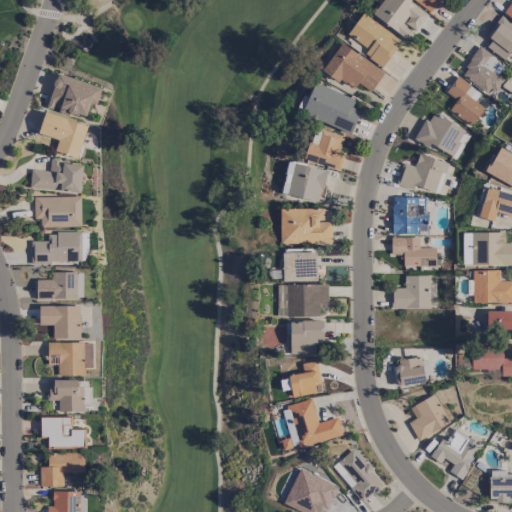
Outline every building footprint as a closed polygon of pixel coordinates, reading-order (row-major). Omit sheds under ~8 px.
[(382,0),(372,13),(407,40),(427,13),(409,0),(382,0)] [(414,0),(430,11),(438,0),(414,0)] [(511,0),(503,11),(511,18),(511,0)] [(383,64),(401,39),(362,12),(345,37),(383,64)] [(511,31),(511,29),(511,23),(503,17),(483,44),(504,59),(511,48),(511,31)] [(370,92),(384,72),(341,42),(322,69),(352,90),(358,83),(370,92)] [(460,74),(490,95),(502,77),(497,73),(503,64),(479,47),(460,74)] [(101,88),(58,72),(46,106),(84,119),(90,102),(95,104),(101,88)] [(446,92),(456,99),(448,111),(472,126),(484,106),(475,101),(480,91),(456,76),(446,92)] [(351,133),(360,110),(351,106),(355,98),(314,82),(301,113),(351,133)] [(455,159),(470,133),(429,111),(415,137),(455,159)] [(38,134),(58,139),(54,151),(78,158),(87,124),(44,112),(38,134)] [(313,128),(304,160),(339,170),(343,156),(337,155),(343,136),(313,128)] [(485,171),(511,186),(511,153),(499,146),(485,171)] [(447,162),(418,153),(414,166),(402,162),(396,184),(412,189),(414,185),(437,192),(447,162)] [(29,188),(79,193),(83,163),(50,159),(49,171),(30,169),(29,188)] [(281,193),(318,202),(326,170),(288,161),(281,193)] [(496,212),(511,216),(511,193),(486,187),(478,217),(493,221),(496,212)] [(80,226),(80,195),(33,196),(34,218),(40,218),(40,227),(80,226)] [(392,233),(427,233),(426,196),(391,197),(392,233)] [(279,208),(280,243),(332,243),(332,222),(323,222),(323,208),(279,208)] [(30,241),(31,263),(82,262),(81,231),(47,232),(47,240),(30,241)] [(504,232),(470,231),(470,242),(462,242),(462,264),(511,264),(511,241),(504,242),(504,232)] [(418,237),(390,237),(391,254),(402,254),(403,266),(435,265),(434,247),(418,247),(418,237)] [(315,251),(281,252),(282,281),(316,280),(315,251)] [(511,302),(511,280),(499,281),(499,270),(472,270),(472,302),(511,302)] [(82,272),(52,272),(52,279),(36,279),(36,299),(82,298),(82,272)] [(429,308),(429,275),(404,275),(404,287),(391,287),(391,308),(429,308)] [(327,283),(276,284),(277,316),(318,316),(318,302),(327,301),(327,283)] [(79,305),(38,306),(39,325),(53,324),(53,338),(79,338),(79,305)] [(511,310),(486,311),(487,330),(511,329),(511,310)] [(322,320),(289,321),(290,354),(316,354),(316,339),(323,339),(322,320)] [(83,342),(47,342),(47,364),(57,363),(57,375),(84,375),(84,367),(83,342)] [(471,369),(501,369),(501,376),(511,375),(511,357),(502,358),(502,347),(471,348),(471,369)] [(424,384),(421,358),(394,361),(396,386),(424,384)] [(301,363),(302,373),(288,375),(291,397),(315,393),(314,384),(319,383),(317,360),(301,363)] [(57,411),(85,412),(85,394),(83,394),(83,386),(77,386),(77,379),(46,379),(46,400),(58,400),(57,411)] [(407,422),(418,440),(449,422),(433,393),(409,407),(415,418),(407,422)] [(342,435),(337,417),(317,422),(311,399),(281,407),(291,447),(342,435)] [(40,437),(47,437),(47,448),(83,448),(83,429),(70,429),(70,416),(40,416),(40,437)] [(429,457),(440,463),(443,458),(452,463),(448,471),(460,479),(480,444),(453,428),(446,439),(441,436),(429,457)] [(384,483),(355,447),(332,466),(361,502),(384,483)] [(39,486),(63,486),(62,473),(84,472),(83,453),(47,453),(47,466),(39,466),(39,486)] [(489,501),(509,501),(509,498),(511,498),(511,471),(489,472),(489,501)] [(46,506),(46,511),(85,511),(86,491),(52,491),(52,506),(46,506)]
